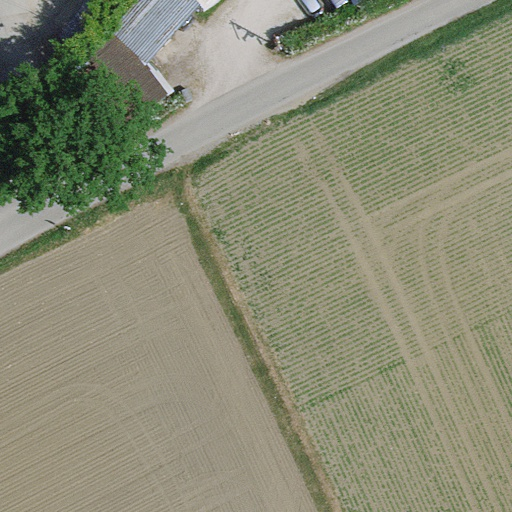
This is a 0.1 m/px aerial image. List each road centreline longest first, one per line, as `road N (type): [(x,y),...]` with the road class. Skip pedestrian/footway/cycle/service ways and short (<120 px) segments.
road 1 (unclassified): [(462,0),(0,236)]
road 2 (track): [(0,1),(22,89),(29,220)]
